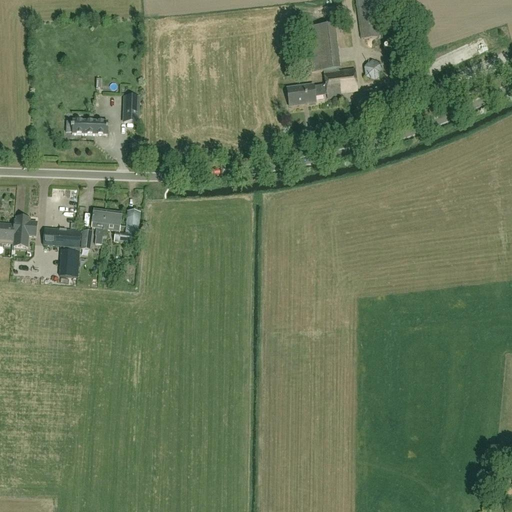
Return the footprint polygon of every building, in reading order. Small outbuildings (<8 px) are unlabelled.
[(354,0),(361,41),(381,38),(375,0),(354,0)] [(310,75),(341,71),(335,25),(304,30),(310,75)] [(392,74),(407,72),(403,44),(387,46),(392,74)] [(375,82),(383,76),(382,65),(372,62),(363,68),(365,79),(375,82)] [(326,86),(327,96),(327,100),(341,98),(341,96),(358,93),(355,70),(324,74),(326,86)] [(314,87),(302,88),(303,98),(301,98),(302,106),(316,104),(315,98),(327,96),(326,86),(314,88),(314,87)] [(303,98),(302,88),(287,91),(289,108),(302,106),(301,98),(303,98)] [(371,111),(387,109),(384,89),(368,91),(371,111)] [(124,124),(138,125),(139,99),(125,98),(124,124)] [(107,137),(108,124),(72,122),(72,128),(71,128),(71,130),(72,130),(72,136),(107,137)] [(94,211),(91,229),(96,230),(95,238),(96,238),(95,246),(102,247),(103,239),(104,239),(105,225),(104,225),(105,214),(105,213),(94,211)] [(105,225),(104,239),(107,239),(108,232),(120,234),(122,215),(105,213),(105,214),(104,225),(105,225)] [(140,215),(127,214),(125,236),(116,235),(116,244),(130,245),(137,246),(140,215)] [(0,226),(0,242),(12,243),(13,236),(15,222),(13,222),(12,227),(0,226)] [(37,224),(15,222),(13,236),(19,237),(18,241),(19,241),(18,250),(25,251),(26,241),(25,241),(26,237),(36,238),(37,224)] [(44,229),(42,246),(64,248),(80,249),(81,232),(64,230),(44,229)] [(83,231),(80,251),(91,252),(93,233),(83,231)]
